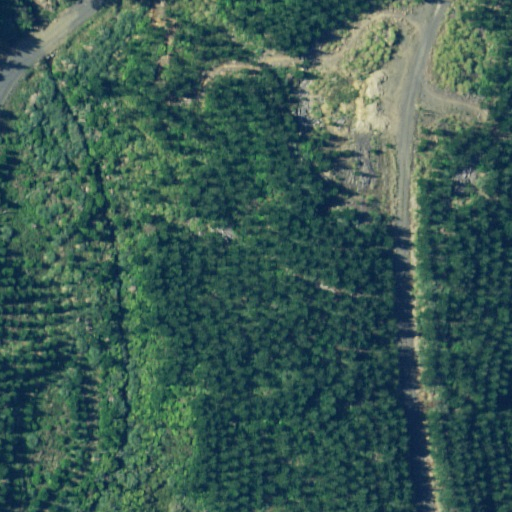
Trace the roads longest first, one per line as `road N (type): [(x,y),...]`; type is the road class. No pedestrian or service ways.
road 1 (unclassified): [(442,0),(415,79),(399,207),(426,511)]
road 2 (track): [(98,0),(0,84)]
